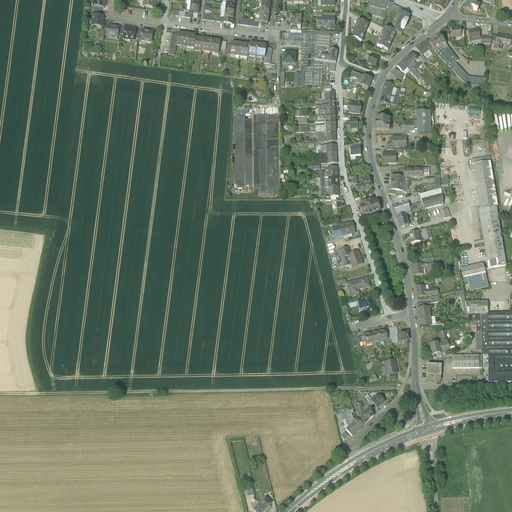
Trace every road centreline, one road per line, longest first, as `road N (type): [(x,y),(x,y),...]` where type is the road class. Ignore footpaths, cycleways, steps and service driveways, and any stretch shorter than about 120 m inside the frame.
road 1 (track): [(0,395),(400,392)]
road 2 (residential): [(389,317),(343,170),(342,62)]
road 3 (residential): [(380,78),(368,149),(411,315)]
road 4 (track): [(0,231),(46,239),(27,337),(39,394)]
road 5 (tertiary): [(288,511),(359,459),(422,431)]
